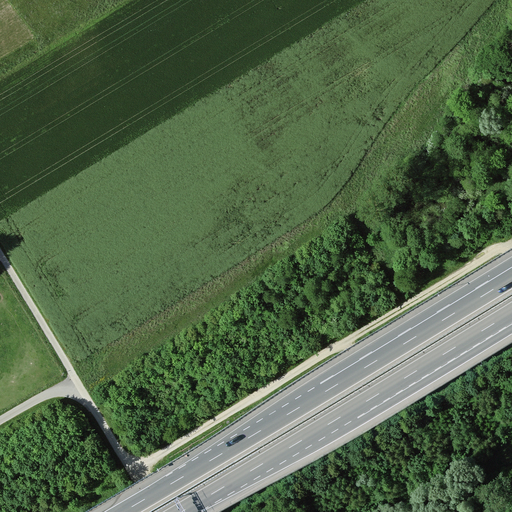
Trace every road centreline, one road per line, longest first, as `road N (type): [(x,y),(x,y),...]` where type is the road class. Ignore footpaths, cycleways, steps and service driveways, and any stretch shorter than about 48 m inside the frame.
road 1 (motorway): [(511,277),(122,511)]
road 2 (track): [(130,470),(511,228)]
road 3 (motorway): [(181,511),(511,312)]
road 4 (track): [(156,511),(0,254)]
